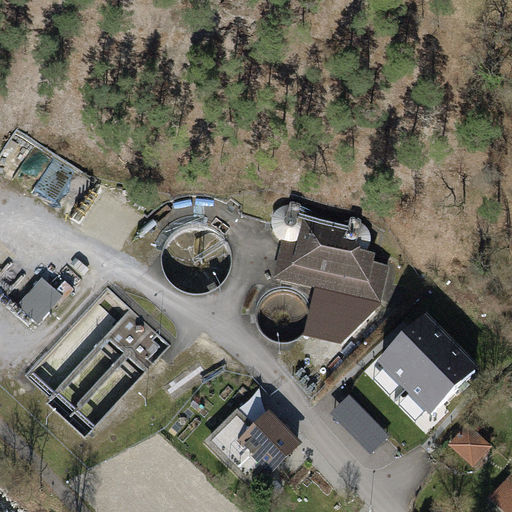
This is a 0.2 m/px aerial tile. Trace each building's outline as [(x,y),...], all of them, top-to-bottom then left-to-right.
[(40,194),(63,203),(77,164),(54,155),(40,194)] [(284,243),(275,280),(383,305),(391,268),(376,264),(379,257),(365,254),(359,243),(356,244),(353,244),(349,244),(346,241),(350,226),(306,216),(300,243),(297,245),(293,246),(291,245),(284,243)] [(21,311),(45,330),(68,301),(44,282),(21,311)] [(53,360),(67,373),(120,315),(105,302),(53,360)] [(481,373),(427,318),(377,367),(430,422),(481,373)] [(134,321),(56,401),(89,433),(168,353),(134,321)] [(391,439),(351,398),(332,416),(372,457),(391,439)] [(267,417),(238,448),(275,484),(304,453),(267,417)] [(494,444),(470,422),(447,446),(472,468),(494,444)] [(511,511),(511,471),(486,500),(498,511),(511,511)]
